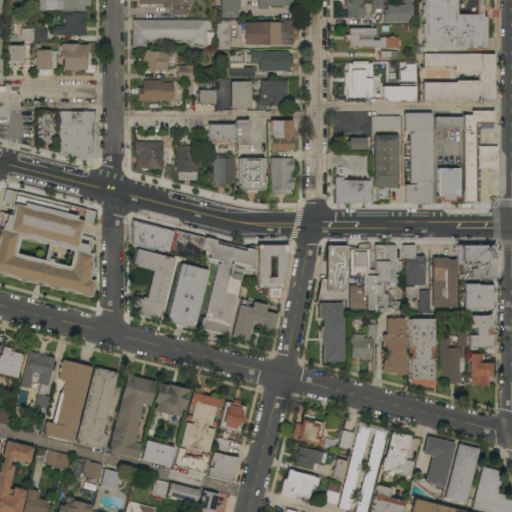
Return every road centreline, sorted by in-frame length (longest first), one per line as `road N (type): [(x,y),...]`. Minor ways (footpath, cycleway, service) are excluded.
road 1 (tertiary): [(511,437),(0,305)]
road 2 (tertiary): [(250,511),(316,224),(315,0)]
road 3 (residential): [(111,333),(112,0)]
road 4 (tertiary): [(114,193),(234,220)]
